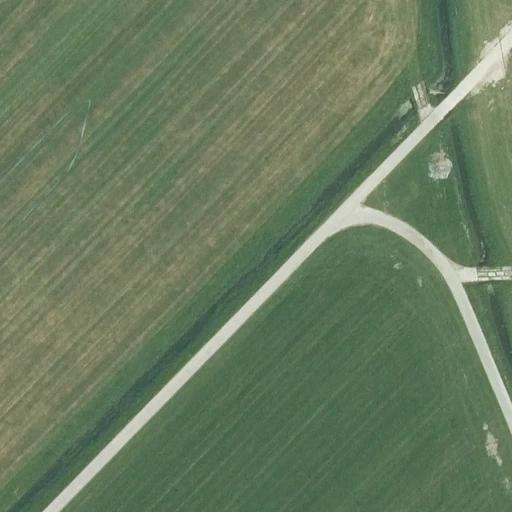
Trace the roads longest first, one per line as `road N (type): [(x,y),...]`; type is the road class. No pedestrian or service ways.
road 1 (track): [(511,38),(49,511)]
road 2 (track): [(340,214),(401,230),(434,254),(454,282),(511,423)]
